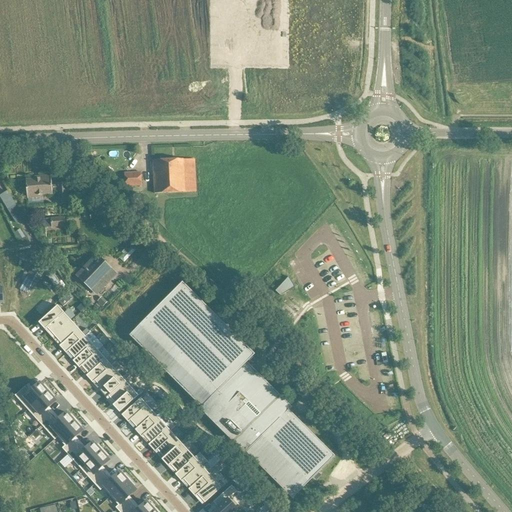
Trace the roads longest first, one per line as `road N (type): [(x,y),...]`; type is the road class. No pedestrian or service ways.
road 1 (residential): [(234,92),(46,95),(36,80),(27,0)]
road 2 (residential): [(183,511),(17,326),(0,319)]
road 3 (residential): [(0,142),(235,135)]
road 4 (secondary): [(433,427),(415,376),(383,199)]
road 5 (track): [(181,253),(65,139)]
road 6 (residential): [(320,0),(308,83),(234,92)]
road 7 (residential): [(321,511),(433,427)]
